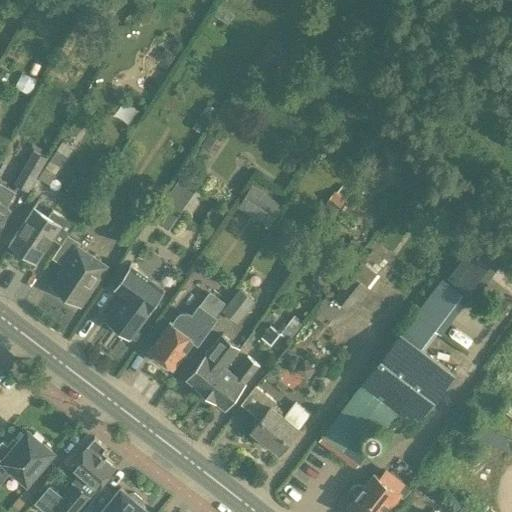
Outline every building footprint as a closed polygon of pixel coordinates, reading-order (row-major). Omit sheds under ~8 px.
[(445,80),(458,65),(444,52),(430,67),(445,80)] [(62,165),(73,148),(62,141),(52,159),(62,165)] [(33,149),(14,182),(27,189),(46,156),(33,149)] [(169,228),(197,189),(180,177),(152,215),(169,228)] [(0,222),(9,207),(6,205),(15,191),(0,182),(0,222)] [(237,207),(268,227),(283,205),(252,185),(237,207)] [(352,193),(342,186),(335,196),(332,194),(327,201),(341,212),(346,205),(344,204),(352,193)] [(79,207),(87,195),(75,187),(67,199),(79,207)] [(123,205),(107,230),(128,244),(144,219),(123,205)] [(52,210),(48,216),(33,206),(8,244),(36,263),(52,237),(60,243),(72,223),(52,210)] [(52,258),(63,265),(50,285),(80,304),(106,265),(77,246),(79,242),(66,234),(73,223),(72,223),(60,243),(61,243),(52,258)] [(452,277),(478,293),(502,255),(476,238),(452,277)] [(371,248),(361,259),(360,258),(350,271),(348,270),(310,317),(320,325),(339,301),(352,311),(370,288),(368,286),(378,274),(377,272),(386,261),(371,248)] [(113,289),(125,296),(108,320),(130,336),(147,313),(164,290),(130,265),(113,289)] [(313,272),(313,290),(329,290),(329,272),(313,272)] [(392,342),(358,388),(322,435),(360,464),(369,451),(373,451),(378,449),(380,448),(382,446),(384,444),(386,442),(387,439),(387,436),(387,429),(397,416),(414,428),(456,374),(416,343),(457,289),(442,278),(392,342)] [(237,323),(254,301),(239,289),(222,310),(237,323)] [(162,358),(174,365),(186,347),(186,346),(190,339),(198,344),(217,317),(199,303),(191,312),(182,307),(151,350),(152,351),(150,353),(160,359),(162,358)] [(294,315),(279,334),(290,342),(305,323),(294,315)] [(186,378),(204,393),(224,367),(239,347),(221,333),(206,353),(186,378)] [(232,373),(224,367),(204,393),(224,409),(244,383),(259,364),(247,355),(232,373)] [(284,416),(271,406),(274,401),(255,385),(240,403),(260,418),(251,429),(279,451),(298,427),(310,411),(296,400),(284,416)] [(511,424),(484,424),(484,443),(511,443),(511,424)] [(2,440),(0,442),(0,479),(10,467),(26,481),(52,451),(50,449),(51,446),(47,442),(44,444),(27,429),(17,441),(13,437),(7,444),(2,440)] [(72,481),(73,482),(52,506),(59,511),(76,511),(90,496),(114,467),(99,455),(106,447),(95,437),(70,465),(78,473),(72,481)] [(386,468),(379,477),(374,473),(364,486),(359,484),(354,485),(350,488),(348,493),(349,497),(351,502),(348,506),(355,511),(381,511),(387,504),(390,507),(400,495),(403,498),(411,487),(386,468)] [(120,485),(112,494),(100,509),(89,499),(78,511),(139,511),(145,506),(142,503),(142,498),(133,491),(128,492),(120,485)]
